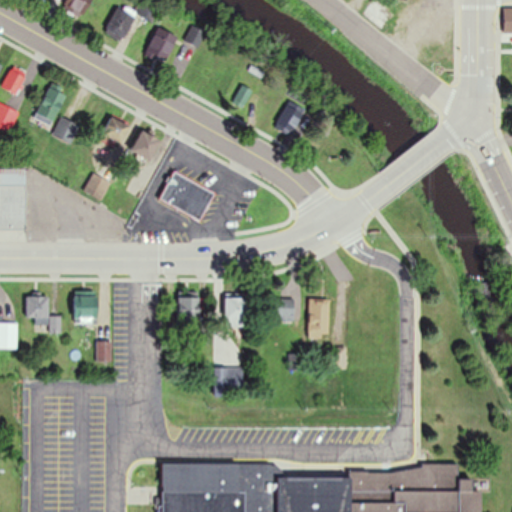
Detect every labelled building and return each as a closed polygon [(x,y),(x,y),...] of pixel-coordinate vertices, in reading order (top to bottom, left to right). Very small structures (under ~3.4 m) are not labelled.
[(82,17),(91,0),(66,0),(63,6),(82,17)] [(396,5),(380,0),(372,0),(366,18),(388,26),(396,5)] [(104,31),(122,41),(137,14),(119,4),(104,31)] [(146,52),(165,62),(178,36),(159,26),(146,52)] [(15,95),(28,74),(14,66),(1,86),(15,95)] [(51,127),(67,95),(50,86),(35,119),(51,127)] [(274,127),(292,137),(308,111),(290,101),(274,127)] [(131,127),(112,116),(98,143),(117,154),(131,127)] [(149,162),(162,141),(144,130),(131,151),(149,162)] [(0,229),(26,230),(26,169),(0,168),(0,229)] [(172,172),(160,201),(203,219),(215,190),(172,172)] [(101,199),(109,181),(93,174),(85,191),(101,199)] [(98,324),(98,291),(75,291),(75,324),(98,324)] [(26,318),(35,318),(35,326),(49,326),(50,296),(27,296),(26,318)] [(200,324),(200,297),(179,297),(179,324),(200,324)] [(226,297),(226,325),(250,325),(250,297),(226,297)] [(272,321),(295,321),(295,298),(272,298),(272,321)] [(329,299),(309,299),(309,339),(329,339),(329,299)] [(51,317),(52,333),(61,332),(60,316),(51,317)] [(0,349),(18,349),(18,322),(0,322),(0,349)] [(215,396),(244,396),(244,367),(215,367),(215,396)] [(160,511),(160,463),(465,463),(465,511),(160,511)]
